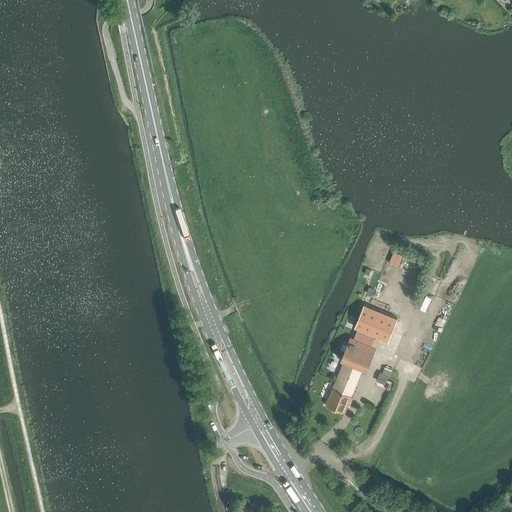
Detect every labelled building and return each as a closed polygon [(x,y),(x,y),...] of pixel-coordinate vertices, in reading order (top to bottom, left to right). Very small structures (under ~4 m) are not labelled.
[(355,327),(358,328),(377,336),(388,340),(397,318),(364,304),(355,327)] [(377,336),(358,328),(354,338),(357,340),(372,346),(377,336)] [(351,337),(341,359),(344,361),(363,368),(366,370),(376,348),(372,346),(357,340),(354,338),(351,337)] [(336,381),(355,389),(363,368),(344,361),(336,381)] [(389,376),(381,372),(377,381),(385,385),(389,376)] [(336,381),(326,405),(345,412),(348,404),(346,403),(349,395),(352,396),(355,389),(336,381)]
